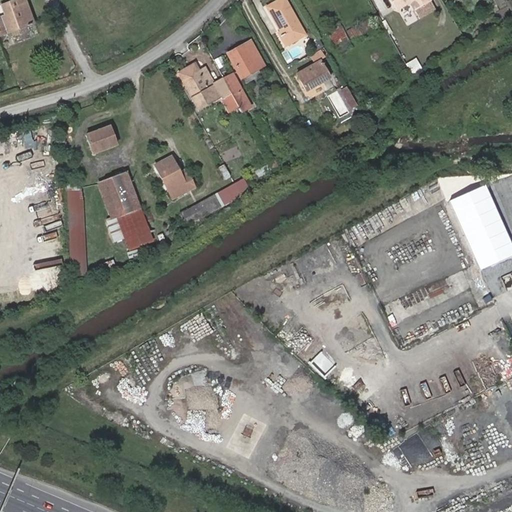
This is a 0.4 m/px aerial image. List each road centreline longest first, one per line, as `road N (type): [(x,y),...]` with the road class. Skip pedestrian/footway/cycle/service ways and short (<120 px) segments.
road 1 (unclassified): [(221,0),(130,73),(0,113)]
road 2 (unknown): [(209,444),(141,410),(165,366),(206,356),(226,366),(247,395)]
